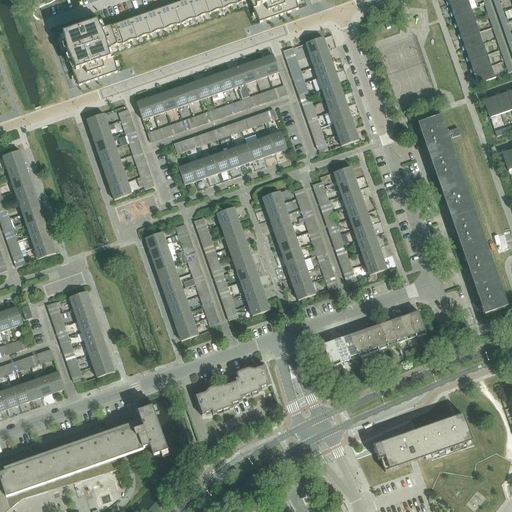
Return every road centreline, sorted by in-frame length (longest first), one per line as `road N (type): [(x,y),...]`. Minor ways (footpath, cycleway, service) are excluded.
road 1 (residential): [(0,129),(320,17)]
road 2 (residential): [(0,435),(278,337)]
road 3 (residential): [(434,283),(341,9)]
road 4 (tertiary): [(511,343),(311,423)]
road 5 (tertiary): [(318,436),(511,355)]
road 6 (residential): [(278,337),(434,283)]
road 7 (tertiary): [(311,423),(259,451),(184,511)]
road 8 (tertiary): [(205,511),(318,436)]
